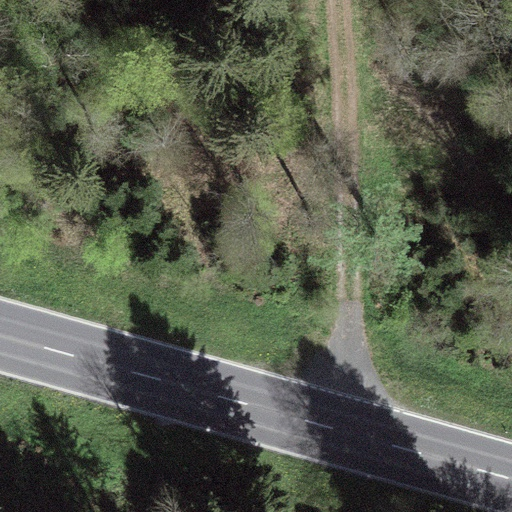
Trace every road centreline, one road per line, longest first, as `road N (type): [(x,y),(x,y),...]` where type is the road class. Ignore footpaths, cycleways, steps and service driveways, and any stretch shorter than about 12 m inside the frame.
road 1 (secondary): [(0,338),(511,479)]
road 2 (track): [(328,0),(355,301),(321,426)]
